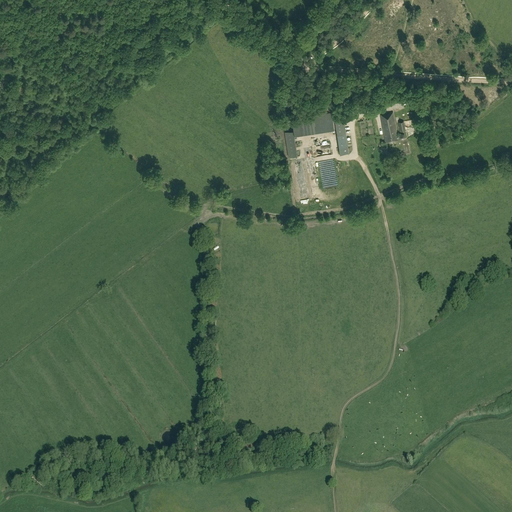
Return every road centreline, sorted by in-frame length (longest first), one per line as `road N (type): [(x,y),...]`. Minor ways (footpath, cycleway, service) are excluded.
road 1 (track): [(299,63),(511,83)]
road 2 (track): [(296,214),(347,208),(428,178)]
